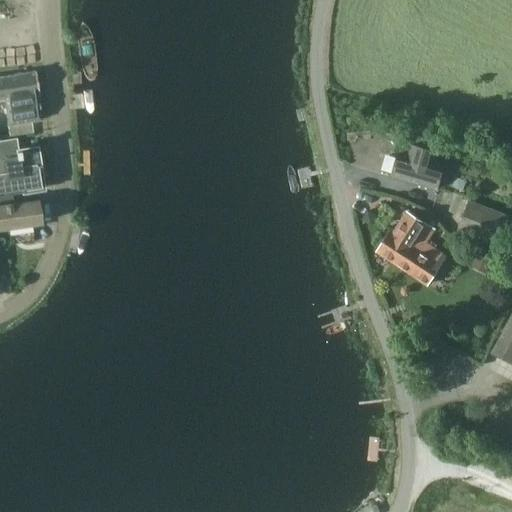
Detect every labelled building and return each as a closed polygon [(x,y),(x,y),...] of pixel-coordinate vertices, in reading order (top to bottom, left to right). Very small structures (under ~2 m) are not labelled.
[(34,72),(0,76),(0,105),(2,105),(1,101),(37,95),(34,72)] [(41,121),(37,95),(1,101),(2,105),(2,109),(6,108),(9,126),(41,121)] [(39,165),(36,146),(16,149),(15,139),(0,141),(0,195),(23,191),(22,188),(39,186),(35,166),(39,165)] [(415,141),(410,158),(397,155),(391,176),(437,189),(443,167),(427,163),(432,146),(415,141)] [(0,229),(42,223),(38,200),(0,205),(0,229)] [(458,229),(498,244),(509,217),(469,202),(458,229)] [(418,258),(427,243),(425,242),(434,229),(406,211),(392,233),(389,231),(376,252),(403,268),(411,255),(418,258)] [(411,255),(403,268),(428,284),(445,255),(427,243),(418,258),(411,255)] [(511,363),(511,313),(491,353),(511,363)]
